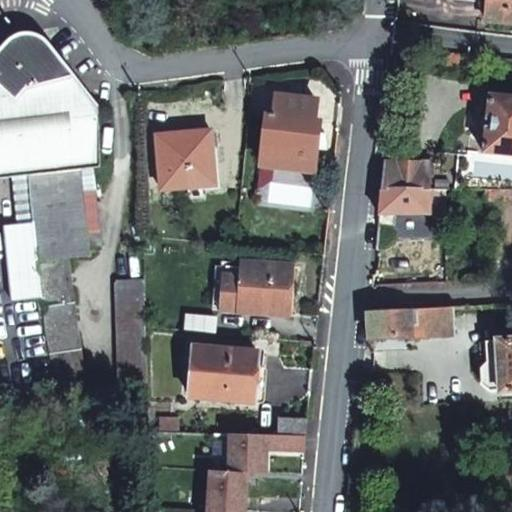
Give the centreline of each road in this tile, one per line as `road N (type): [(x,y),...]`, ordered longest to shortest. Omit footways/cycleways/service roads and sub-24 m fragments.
road 1 (unclassified): [(374,41),(324,511)]
road 2 (unclassified): [(69,0),(116,64),(146,71),(374,41)]
road 3 (unknown): [(110,55),(81,318)]
road 4 (unknown): [(347,297),(511,296)]
road 5 (residential): [(511,48),(437,35),(374,41)]
